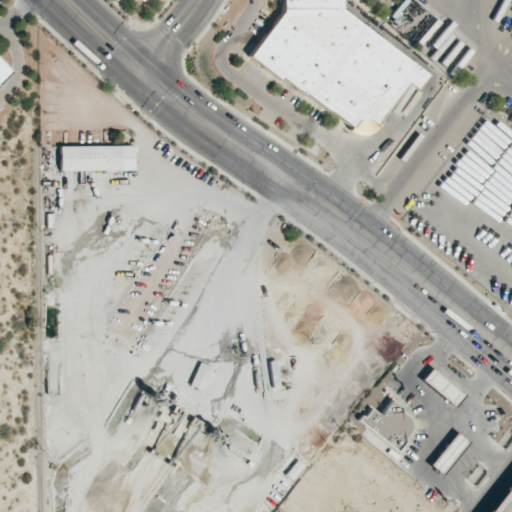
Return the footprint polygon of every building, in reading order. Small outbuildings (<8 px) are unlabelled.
[(340,13),(339,0),(280,0),(280,10),(248,58),(362,135),(369,135),(405,81),(416,88),(427,72),(340,13)] [(133,171),(133,146),(58,146),(58,171),(133,171)] [(190,386),(202,390),(209,366),(197,362),(190,386)] [(418,379),(428,367),(461,395),(451,406),(418,379)] [(404,433),(398,440),(400,441),(393,451),(355,419),(358,415),(360,417),(368,408),(375,414),(387,400),(406,416),(408,421),(408,425),(407,429),(404,433)] [(454,431),(467,441),(439,475),(426,464),(454,431)]
